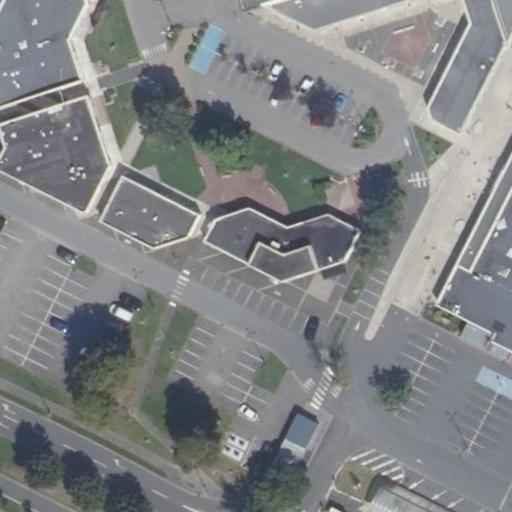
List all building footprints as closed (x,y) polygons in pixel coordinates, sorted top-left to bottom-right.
[(0,108),(86,82),(73,38),(90,4),(89,0),(5,0),(0,10),(0,108)] [(243,0),(247,11),(261,7),(259,0),(243,0)] [(259,0),(261,7),(266,5),(315,31),(411,0),(464,0),(472,22),(458,54),(442,85),(430,108),(432,118),(461,135),(511,35),(511,5),(510,0),(259,0)] [(315,44),(445,1),(444,0),(411,0),(315,31),(315,44)] [(458,0),(454,5),(459,23),(472,22),(464,0),(458,0)] [(84,40),(101,5),(90,4),(73,38),(84,40)] [(315,44),(315,31),(266,5),(261,16),(315,44)] [(458,54),(472,22),(459,23),(417,108),(430,108),(442,85),(458,54)] [(391,24),(385,57),(420,64),(427,31),(391,24)] [(91,96),(115,169),(123,162),(98,86),(84,40),(73,38),(86,82),(91,96)] [(0,124),(91,96),(86,82),(0,108),(0,124)] [(115,169),(91,96),(0,124),(0,125),(7,148),(0,161),(0,168),(156,249),(190,238),(193,234),(203,214),(115,169)] [(417,108),(423,127),(432,118),(430,108),(417,108)] [(461,135),(432,118),(423,127),(453,144),(456,145),(461,135)] [(511,156),(438,303),(511,340),(511,156)] [(203,214),(207,205),(123,162),(115,169),(203,214)] [(253,196),(214,209),(214,219),(252,207),(253,196)] [(290,215),(253,196),(252,207),(289,225),(290,215)] [(290,215),(289,225),(330,213),(330,202),(292,213),(290,215)] [(362,230),(367,221),(349,211),(330,202),(330,213),(362,230)] [(203,214),(214,219),(214,209),(212,208),(207,205),(203,214)] [(215,222),(205,240),(286,281),(346,262),(362,230),(330,213),(289,225),(252,207),(214,219),(215,222)] [(203,214),(193,234),(200,237),(205,240),(215,222),(214,219),(203,214)] [(464,341),(488,344),(490,330),(466,327),(464,341)] [(278,464),(300,471),(316,421),(295,414),(278,464)] [(442,511),(386,484),(377,505),(390,511),(442,511)]
